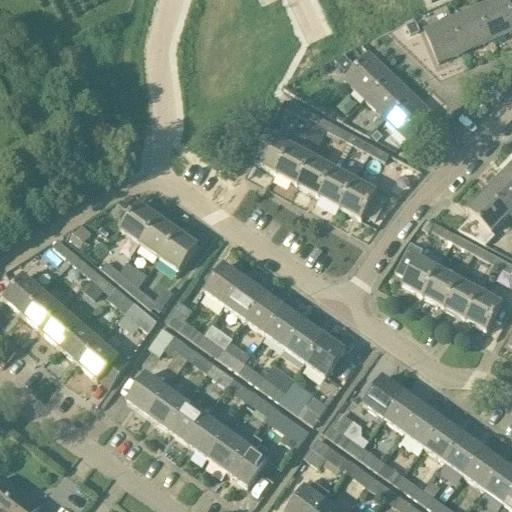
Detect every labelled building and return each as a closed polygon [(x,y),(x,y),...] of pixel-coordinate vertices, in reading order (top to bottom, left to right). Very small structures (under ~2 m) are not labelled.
[(357,0),(334,13),(354,45),(398,19),(386,0),(357,0)] [(511,15),(505,0),(499,0),(477,9),(492,43),(511,34),(511,15)] [(477,9),(452,21),(466,55),(492,43),(477,9)] [(413,21),(405,26),(410,37),(419,33),(413,21)] [(466,55),(452,21),(424,33),(438,67),(466,55)] [(342,85),(364,105),(390,77),(368,56),(342,85)] [(353,66),(344,58),(336,67),(345,75),(353,66)] [(364,105),(385,125),(411,97),(390,77),(364,105)] [(406,145),(433,117),(411,97),(385,125),(406,145)] [(284,113),(306,125),(311,117),(288,105),(284,113)] [(328,137),(332,128),(311,117),(306,125),(328,137)] [(232,150),(241,133),(243,130),(230,123),(218,145),(231,151),(232,150)] [(328,137),(348,148),(353,139),(332,128),(328,137)] [(292,151),(270,139),(254,169),(276,180),(292,151)] [(348,148),(370,159),(374,151),(353,139),(348,148)] [(276,180),(298,191),(313,163),(292,151),(276,180)] [(389,159),(374,151),(370,159),(385,167),(389,159)] [(298,191),(318,203),(334,174),(313,163),(298,191)] [(511,169),(503,179),(511,187),(511,169)] [(318,203),(340,214),(355,185),(334,174),(318,203)] [(511,187),(503,179),(485,197),(508,219),(511,215),(511,187)] [(361,225),(376,196),(355,185),(340,214),(361,225)] [(485,250),(494,241),(490,237),(508,219),(485,197),(468,215),(472,219),(457,235),(485,250)] [(126,241),(139,250),(158,223),(138,209),(118,235),(126,241)] [(149,257),(158,263),(177,237),(158,223),(139,250),(149,257)] [(439,242),(448,247),(452,238),(435,229),(430,237),(439,242)] [(179,278),(198,251),(177,237),(158,263),(179,278)] [(474,260),(478,252),(452,238),(448,247),(474,260)] [(51,253),(71,269),(78,261),(58,244),(51,253)] [(100,274),(114,286),(119,278),(133,259),(118,249),(105,266),(106,267),(100,274)] [(400,291),(422,303),(436,273),(418,264),(423,256),(410,249),(395,279),(404,283),(400,291)] [(474,260),(494,271),(499,263),(487,257),(478,252),(474,260)] [(97,277),(78,261),(71,269),(90,285),(97,277)] [(494,271),(511,281),(511,288),(510,293),(511,294),(511,270),(499,263),(494,271)] [(203,298),(224,313),(244,285),(224,270),(203,298)] [(422,303),(444,315),(459,286),(436,273),(422,303)] [(90,285),(109,301),(116,293),(97,277),(90,285)] [(114,286),(132,301),(138,294),(119,278),(114,286)] [(2,305),(22,322),(43,298),(23,281),(2,305)] [(244,327),(264,299),(244,285),(224,313),(244,327)] [(444,315),(466,326),(480,297),(459,286),(444,315)] [(106,305),(126,321),(135,309),(116,293),(109,301),(106,305)] [(138,294),(132,301),(151,317),(157,309),(154,307),(138,294)] [(486,337),(502,309),(480,297),(466,326),(486,337)] [(40,338),(62,314),(43,298),(22,322),(40,338)] [(244,327),(264,341),(284,313),(264,299),(244,327)] [(197,350),(204,340),(185,327),(192,316),(179,307),(165,328),(197,350)] [(135,309),(126,321),(148,339),(156,327),(135,309)] [(284,356),(304,327),(284,313),(264,341),(284,356)] [(40,338),(59,354),(80,330),(62,314),(40,338)] [(284,356),(304,370),(324,342),(304,327),(284,356)] [(59,354),(78,371),(99,347),(80,330),(59,354)] [(193,356),(162,334),(148,354),(160,362),(164,356),(174,363),(177,359),(186,366),(193,356)] [(197,350),(218,365),(225,355),(204,341),(204,340),(197,350)] [(344,357),(324,342),(304,370),(324,385),(344,357)] [(109,394),(129,367),(121,360),(118,364),(99,347),(78,371),(97,388),(98,386),(109,394)] [(218,365),(237,379),(244,369),(250,361),(231,347),(225,355),(218,365)] [(205,379),(211,369),(193,356),(186,366),(205,379)] [(231,383),(211,369),(205,379),(225,393),(231,383)] [(258,393),(264,383),(268,378),(264,375),(260,380),(244,369),(237,379),(258,393)] [(125,407),(147,423),(166,395),(144,379),(125,407)] [(225,393),(246,409),(253,399),(231,383),(225,393)] [(285,398),(264,383),(258,393),(278,407),(285,398)] [(362,411),(382,425),(402,396),(382,383),(362,411)] [(299,399),(289,391),(285,398),(278,407),(312,432),(326,411),(312,401),(305,412),(294,405),(299,399)] [(184,408),(166,395),(147,423),(166,436),(184,408)] [(422,411),(402,396),(382,425),(402,439),(422,411)] [(272,413),(253,399),(246,409),(266,422),(272,413)] [(166,436),(186,451),(205,423),(184,408),(166,436)] [(442,425),(422,411),(402,439),(422,453),(442,425)] [(266,422),(287,437),(280,447),(294,457),(308,438),(272,413),(266,422)] [(211,415),(205,423),(186,451),(207,465),(226,438),(213,428),(219,421),(211,415)] [(323,439),(355,462),(362,452),(367,446),(362,442),(361,433),(339,417),(323,439)] [(422,453),(443,468),(462,439),(442,425),(422,453)] [(207,465),(227,479),(246,452),(226,438),(207,465)] [(443,468),(463,483),(483,454),(462,439),(443,468)] [(344,477),(350,467),(317,444),(303,463),(317,474),(325,463),(344,477)] [(247,494),(266,466),(246,452),(227,479),(247,494)] [(375,477),(382,467),(362,452),(355,462),(375,477)] [(483,497),(503,468),(483,454),(463,483),(483,497)] [(370,481),(350,467),(344,477),(364,491),(370,481)] [(375,477),(395,491),(402,481),(382,467),(375,477)] [(483,497),(503,511),(511,498),(511,474),(503,468),(483,497)] [(39,511),(42,509),(21,491),(20,493),(3,481),(0,484),(0,511),(39,511)] [(364,491),(384,506),(390,496),(370,481),(364,491)] [(403,481),(402,481),(395,491),(414,505),(421,495),(413,489),(403,481)] [(309,483),(289,511),(319,511),(324,506),(324,505),(329,497),(309,483)] [(414,505),(424,511),(438,511),(441,509),(440,508),(421,495),(414,505)] [(384,506),(392,511),(409,511),(410,510),(390,496),(384,506)] [(511,511),(511,498),(503,511),(504,511),(511,511)]
